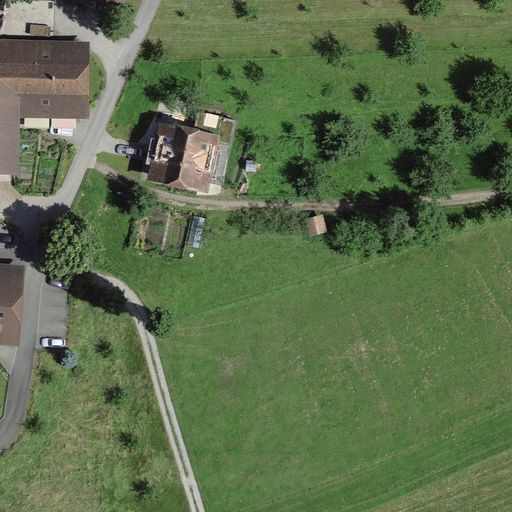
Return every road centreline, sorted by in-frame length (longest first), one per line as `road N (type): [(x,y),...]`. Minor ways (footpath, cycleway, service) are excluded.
road 1 (track): [(75,163),(139,201),(231,216),(405,215),(511,193)]
road 2 (track): [(35,250),(131,299),(198,511)]
road 3 (unknown): [(141,21),(0,27)]
